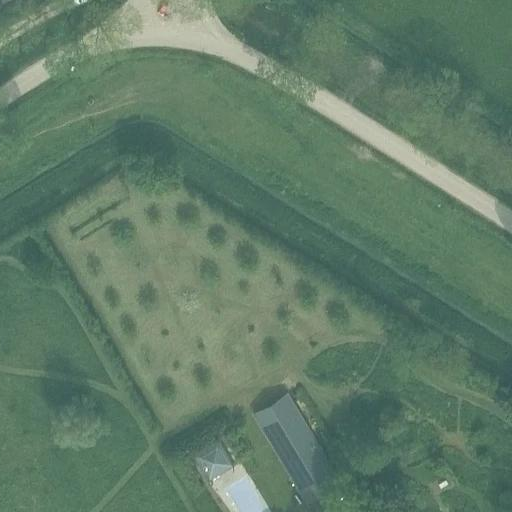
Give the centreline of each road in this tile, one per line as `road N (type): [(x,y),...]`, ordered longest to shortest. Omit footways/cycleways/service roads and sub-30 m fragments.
road 1 (tertiary): [(511,223),(231,48)]
road 2 (tertiary): [(87,40),(164,35),(231,48)]
